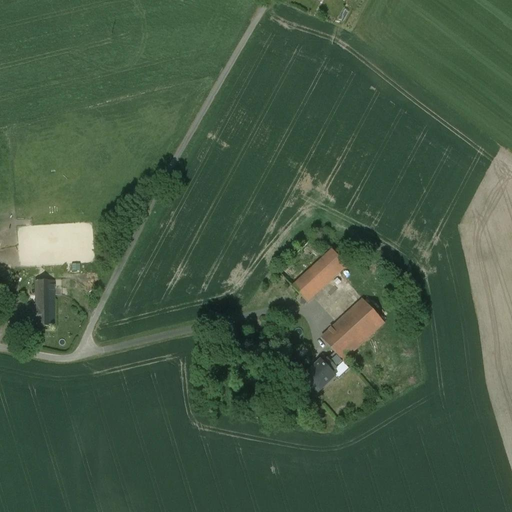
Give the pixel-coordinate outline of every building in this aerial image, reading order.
[(278,272),(293,287),(333,250),(318,235),(278,272)] [(333,250),(293,287),(308,303),(348,267),(333,250)] [(36,282),(36,304),(54,303),(54,282),(36,282)] [(363,301),(322,339),(336,354),(344,363),(345,364),(349,359),(348,358),(385,324),(363,301)] [(36,306),(14,307),(15,327),(37,327),(37,328),(55,327),(54,303),(36,304),(36,306)] [(336,354),(324,365),(332,374),(344,363),(336,354)] [(324,365),(322,362),(305,378),(318,392),(326,385),(327,385),(335,377),(332,374),(324,365)]
